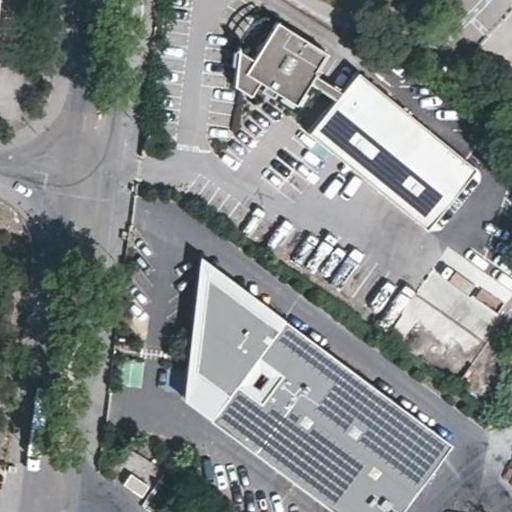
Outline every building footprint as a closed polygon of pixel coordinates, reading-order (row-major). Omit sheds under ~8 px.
[(327,53),(276,21),(253,59),(238,50),(234,85),(251,95),(259,81),(264,84),(276,92),(295,104),(309,82),(314,74),(327,53)] [(336,99),(308,132),(427,228),(476,168),(358,71),(341,91),(336,99)] [(341,91),(314,74),(309,82),(336,99),(341,91)] [(264,84),(261,89),(273,97),(276,92),(264,84)] [(399,511),(449,442),(205,257),(182,393),(332,511),(399,511)]
